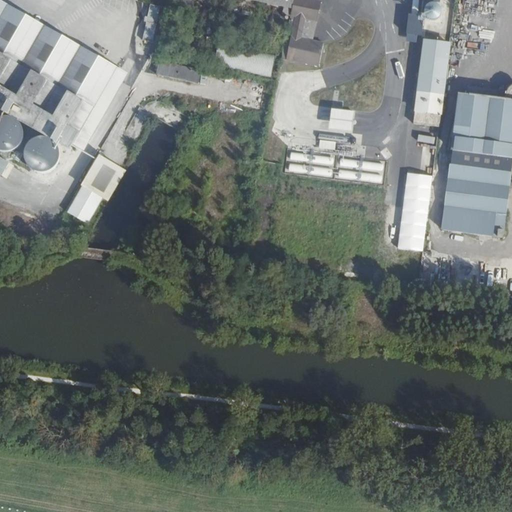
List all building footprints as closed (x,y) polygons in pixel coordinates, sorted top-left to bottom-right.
[(255,0),(295,9),(297,0),(255,0)] [(320,2),(310,0),(299,0),(287,59),(319,67),(324,44),(307,40),(311,20),(316,21),(320,2)] [(119,70),(0,1),(0,103),(75,146),(119,70)] [(147,5),(143,40),(154,41),(158,7),(147,5)] [(424,41),(449,44),(452,23),(427,21),(424,41)] [(355,25),(345,38),(354,46),(365,33),(355,25)] [(414,124),(439,127),(449,44),(424,41),(414,124)] [(273,78),(278,58),(221,46),(217,66),(273,78)] [(271,100),(274,86),(163,63),(160,77),(271,100)] [(119,70),(75,146),(84,151),(127,75),(119,70)] [(508,101),(460,95),(443,230),(503,237),(511,163),(511,86),(507,89),(506,95),(508,101)] [(351,132),(352,112),(329,111),(328,132),(351,132)] [(0,119),(0,153),(4,156),(16,153),(23,146),(25,133),(22,125),(16,120),(2,118),(0,119)] [(263,158),(267,138),(269,127),(254,124),(251,134),(247,154),(263,158)] [(418,136),(417,142),(433,145),(435,139),(418,136)] [(61,149),(54,139),(42,137),(30,141),(24,153),(27,166),(39,175),(52,172),(61,164),(61,149)] [(0,175),(3,177),(10,165),(0,159),(0,175)] [(97,159),(77,191),(81,193),(69,212),(90,223),(102,203),(107,206),(124,175),(97,159)] [(412,175),(403,244),(423,247),(432,178),(425,176),(412,175)] [(256,192),(247,268),(266,270),(276,194),(256,192)] [(403,244),(397,288),(419,290),(423,247),(403,244)] [(483,262),(447,257),(444,282),(480,287),(483,262)] [(344,272),(343,281),(359,282),(359,274),(344,272)]
